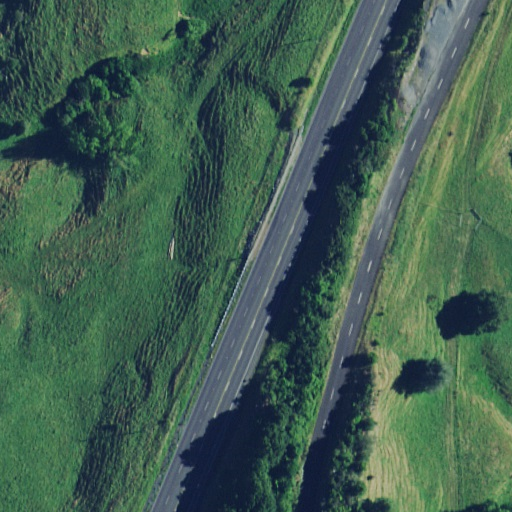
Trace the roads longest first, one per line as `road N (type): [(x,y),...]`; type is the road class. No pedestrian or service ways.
road 1 (trunk): [(391,0),(177,511)]
road 2 (unclassified): [(477,0),(382,222),(306,511)]
